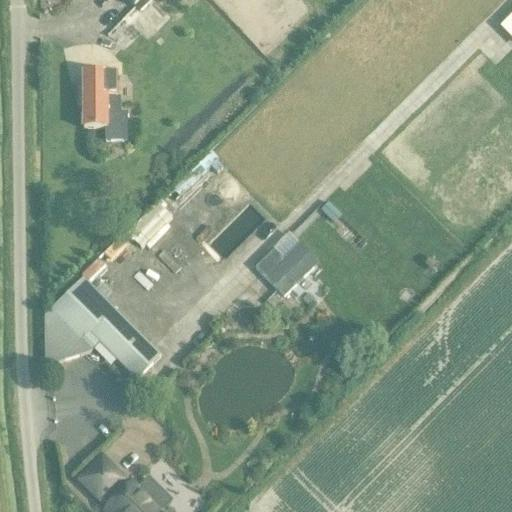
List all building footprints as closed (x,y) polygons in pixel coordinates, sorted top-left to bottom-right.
[(124,0),(133,9),(134,10),(134,9),(139,14),(151,2),(153,1),(153,0),(124,0)] [(127,144),(126,130),(126,116),(121,116),(121,97),(116,97),(116,76),(83,76),(83,131),(105,131),(105,145),(127,144)] [(273,254),(255,272),(284,301),(319,266),(299,247),(282,263),(273,254)] [(83,282),(44,321),(45,370),(50,368),(90,355),(99,346),(136,384),(160,359),(83,282)] [(50,368),(50,377),(59,377),(59,368),(50,368)] [(100,464),(82,483),(109,510),(106,511),(165,511),(173,505),(148,480),(138,491),(133,486),(128,491),(100,464)]
